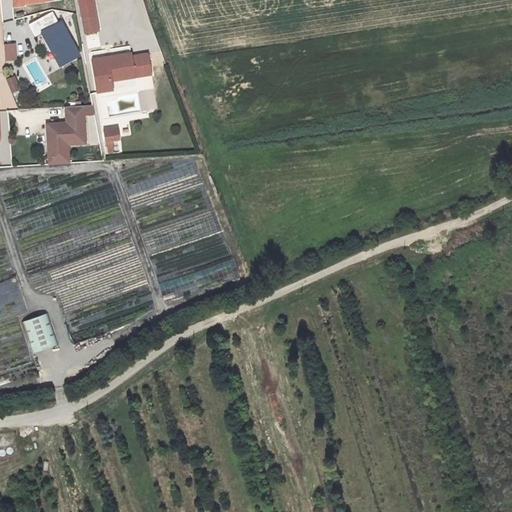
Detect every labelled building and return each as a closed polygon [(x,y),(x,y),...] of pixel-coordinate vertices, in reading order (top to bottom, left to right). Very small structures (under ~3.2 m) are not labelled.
[(11,0),(12,8),(24,7),(24,5),(53,0),(11,0)] [(92,0),(79,0),(85,33),(98,30),(92,0)] [(52,11),(29,24),(36,36),(42,32),(60,66),(79,55),(61,21),(59,23),(52,11)] [(14,44),(3,44),(4,59),(15,59),(14,44)] [(105,58),(93,60),(98,92),(113,89),(111,80),(110,74),(116,73),(117,80),(151,74),(148,54),(132,57),(131,54),(113,57),(113,58),(106,59),(105,58)] [(14,76),(6,80),(11,93),(19,89),(14,76)] [(83,105),(66,107),(67,123),(47,124),(49,163),(70,162),(69,144),(85,143),(83,113),(83,105)] [(93,105),(83,105),(83,113),(94,113),(93,105)] [(116,128),(104,130),(106,142),(118,140),(116,128)] [(49,314),(23,318),(28,350),(54,347),(49,314)]
